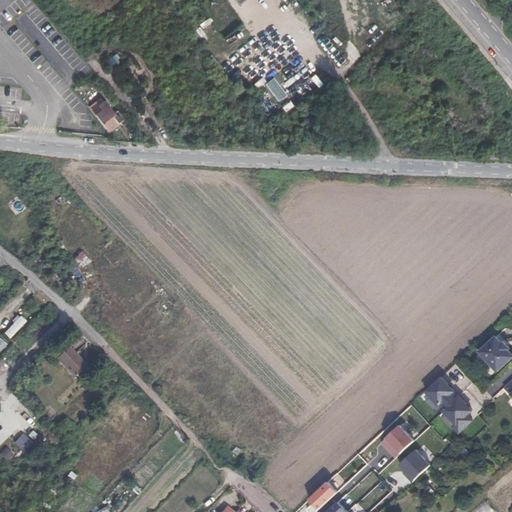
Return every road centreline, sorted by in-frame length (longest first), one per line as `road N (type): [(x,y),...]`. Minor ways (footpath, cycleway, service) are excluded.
road 1 (unclassified): [(0,140),(511,168)]
road 2 (residential): [(129,374),(0,255)]
road 3 (track): [(229,478),(129,374)]
